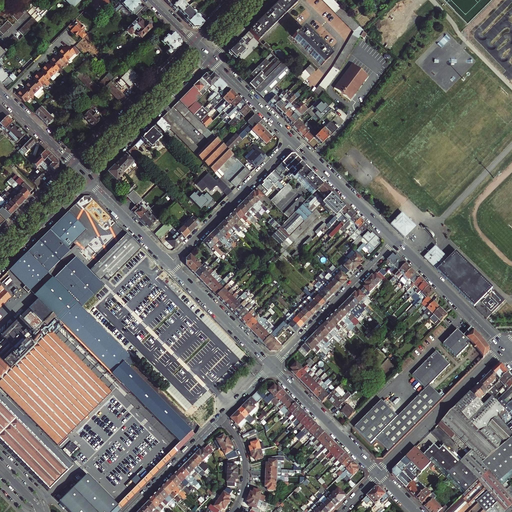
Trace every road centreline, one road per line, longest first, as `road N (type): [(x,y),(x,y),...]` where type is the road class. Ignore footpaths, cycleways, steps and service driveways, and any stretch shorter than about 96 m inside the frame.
road 1 (residential): [(394,241),(272,367)]
road 2 (residential): [(169,263),(294,140)]
road 3 (residential): [(503,350),(378,473)]
road 4 (primary): [(88,182),(210,57)]
road 5 (primary): [(193,42),(71,164)]
road 6 (secondary): [(394,241),(503,350)]
road 7 (residential): [(378,473),(272,367)]
road 8 (residential): [(272,367),(169,263)]
road 9 (secondary): [(294,140),(394,241)]
road 10 (residential): [(129,511),(221,418)]
road 11 (primary): [(0,270),(88,182)]
